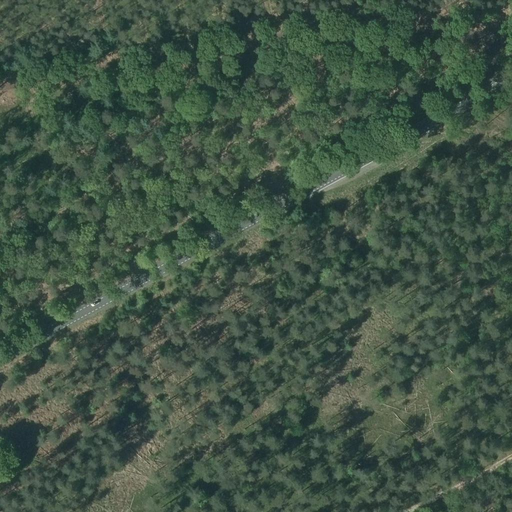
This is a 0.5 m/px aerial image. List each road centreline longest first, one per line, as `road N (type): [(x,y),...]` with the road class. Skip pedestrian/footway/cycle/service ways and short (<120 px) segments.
road 1 (tertiary): [(0,357),(511,82)]
road 2 (track): [(511,34),(278,45),(0,85)]
road 3 (track): [(511,288),(474,264),(376,254),(305,193)]
